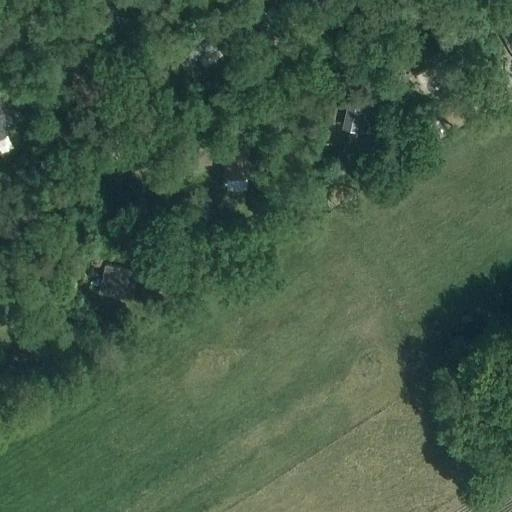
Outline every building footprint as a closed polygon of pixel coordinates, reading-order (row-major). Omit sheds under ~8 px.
[(112,0),(119,9),(131,0),(112,0)] [(180,0),(176,0),(172,7),(180,13),(186,4),(180,0)] [(262,30),(285,21),(278,5),(256,14),(262,30)] [(511,25),(503,30),(511,47),(511,25)] [(203,26),(173,49),(186,66),(216,44),(203,26)] [(418,73),(451,54),(436,30),(403,49),(418,73)] [(176,67),(165,76),(172,89),(187,82),(176,67)] [(494,97),(502,92),(496,82),(487,87),(494,97)] [(474,84),(458,92),(463,103),(480,94),(474,84)] [(0,116),(11,111),(1,91),(0,91),(0,116)] [(352,95),(345,127),(363,131),(367,111),(378,113),(380,101),(352,95)] [(201,141),(200,161),(214,161),(215,141),(201,141)] [(224,143),(225,178),(250,178),(249,143),(224,143)] [(215,218),(208,228),(218,235),(225,226),(215,218)] [(105,263),(99,291),(132,299),(138,271),(105,263)] [(161,267),(155,271),(157,275),(155,276),(163,288),(171,282),(164,270),(161,267)] [(0,321),(20,311),(5,283),(0,285),(0,321)] [(61,349),(70,342),(62,331),(53,338),(61,349)]
